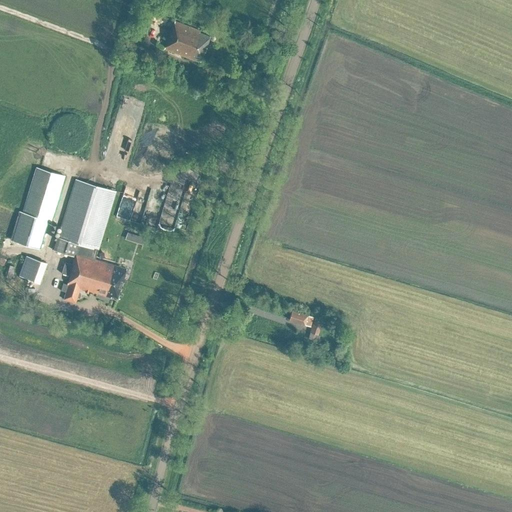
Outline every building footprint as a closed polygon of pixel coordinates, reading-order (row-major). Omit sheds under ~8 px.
[(199,61),(200,59),(209,35),(199,31),(199,30),(174,20),(164,47),(199,61)] [(146,52),(126,45),(124,52),(143,59),(146,52)] [(59,117),(56,120),(54,124),(53,126),(52,130),(52,132),(52,135),(52,137),(54,141),(57,145),(60,147),(62,149),(66,151),(69,151),(73,151),(77,150),(80,149),(83,147),(84,145),(86,143),(88,140),(89,137),(89,133),(89,130),(88,126),(87,124),(85,120),(83,118),(80,115),(78,114),(75,113),(72,113),(69,113),(66,113),(63,115),(59,117)] [(50,220),(64,175),(36,166),(22,211),(19,210),(10,239),(40,248),(48,220),(50,220)] [(54,250),(74,256),(71,263),(64,261),(61,272),(69,275),(67,283),(68,283),(63,298),(75,302),(79,287),(85,289),(85,291),(87,292),(88,290),(110,296),(111,295),(117,297),(126,268),(94,258),(97,248),(115,190),(75,179),(54,250)] [(39,282),(46,262),(26,254),(19,275),(39,282)] [(14,275),(17,265),(12,264),(9,274),(14,275)] [(308,325),(311,315),(291,309),(288,319),(308,325)] [(314,318),(310,331),(317,333),(322,321),(314,318)]
